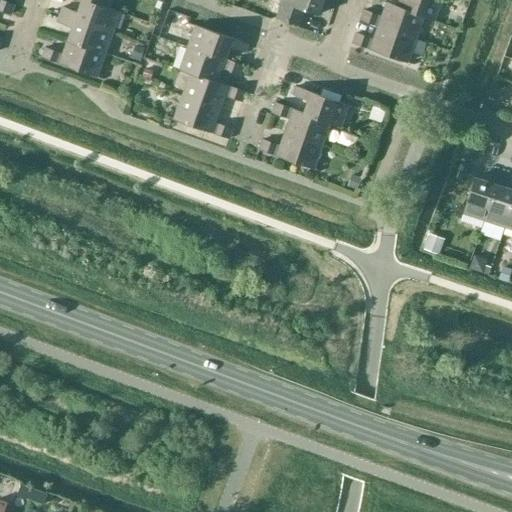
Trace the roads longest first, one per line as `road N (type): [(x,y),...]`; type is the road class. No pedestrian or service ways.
road 1 (primary): [(0,292),(459,462)]
road 2 (residential): [(281,37),(236,158)]
